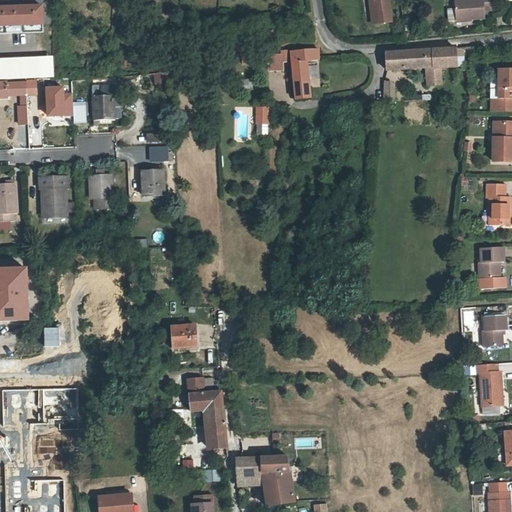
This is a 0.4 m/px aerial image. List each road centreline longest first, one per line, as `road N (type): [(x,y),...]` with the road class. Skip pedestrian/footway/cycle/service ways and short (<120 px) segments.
road 1 (residential): [(511,37),(345,48),(322,28),(318,0)]
road 2 (residential): [(237,511),(225,343)]
